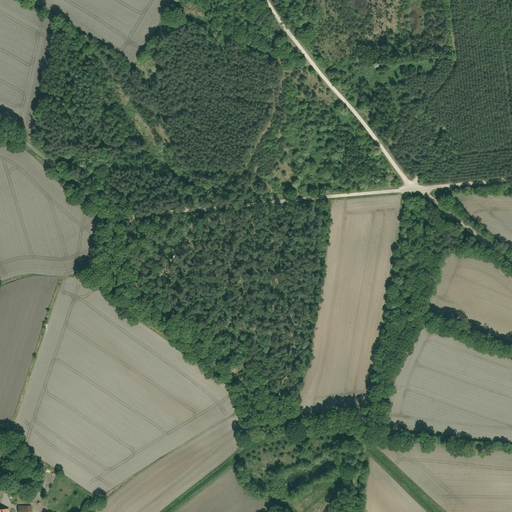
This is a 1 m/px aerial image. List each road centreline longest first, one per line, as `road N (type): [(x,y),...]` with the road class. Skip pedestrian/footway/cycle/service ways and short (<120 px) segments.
road 1 (track): [(0,127),(48,150),(117,211),(408,182)]
road 2 (track): [(511,258),(408,182),(269,0)]
road 3 (track): [(351,511),(387,355),(408,182)]
